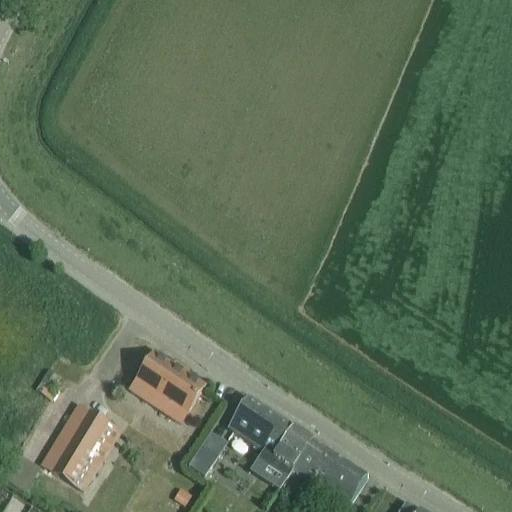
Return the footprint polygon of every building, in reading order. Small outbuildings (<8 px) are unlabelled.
[(187,416),(205,388),(155,355),(137,383),(187,416)] [(259,463),(284,478),(289,481),(312,443),(248,402),(239,416),(229,431),(265,454),(259,463)] [(88,414),(51,475),(73,489),(110,427),(88,414)] [(146,418),(121,459),(145,473),(155,455),(173,466),(187,442),(146,418)] [(368,479),(312,443),(289,481),(282,491),(291,497),(303,478),(349,508),(368,479)] [(203,452),(191,470),(205,480),(217,461),(203,452)]
